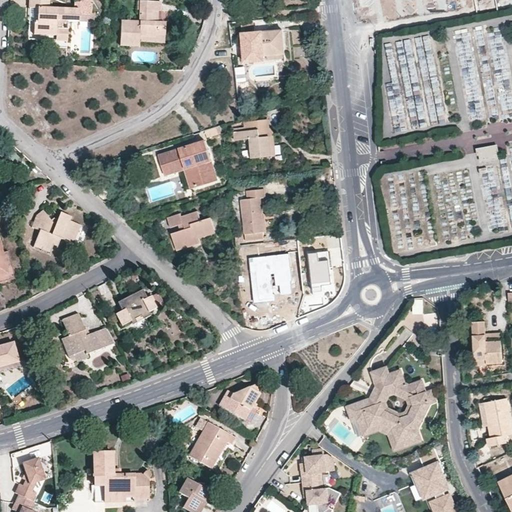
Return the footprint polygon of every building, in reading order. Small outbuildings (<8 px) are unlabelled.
[(48,0),(29,0),(29,8),(37,9),(37,21),(34,21),(33,35),(57,35),(56,41),(66,41),(67,30),(68,10),(48,8),(48,0)] [(140,1),(139,22),(121,21),(120,45),(138,46),(139,41),(139,36),(155,37),(156,35),(164,35),(165,24),(157,23),(151,23),(151,12),(157,12),(160,12),(160,2),(140,1)] [(29,8),(28,24),(27,39),(56,41),(57,35),(33,35),(34,21),(37,21),(37,9),(29,8)] [(80,12),(79,18),(92,20),(93,13),(80,12)] [(242,46),(252,45),(253,56),(263,56),(284,54),(282,30),(241,34),(242,46)] [(421,129),(447,124),(431,36),(418,39),(421,59),(419,60),(421,75),(398,79),(394,59),(391,60),(389,49),(385,50),(393,95),(405,93),(405,97),(416,95),(418,103),(427,102),(431,124),(420,126),(421,129)] [(242,46),(244,63),(264,61),(263,56),(253,56),(252,45),(242,46)] [(205,130),(206,137),(220,133),(218,126),(205,130)] [(273,146),(269,146),(268,136),(266,136),(265,129),(245,131),(245,139),(249,139),(251,158),(274,156),(273,146)] [(165,175),(184,169),(191,188),(208,183),(204,172),(213,170),(204,141),(158,155),(165,175)] [(476,146),(476,160),(498,159),(497,145),(476,146)] [(208,183),(217,180),(213,170),(204,172),(208,183)] [(247,191),(247,199),(259,198),(264,197),(263,189),(247,191)] [(247,199),(240,200),(244,234),(262,232),(261,216),(259,198),(247,199)] [(53,218),(50,220),(42,210),(36,215),(31,227),(39,230),(34,244),(50,251),(52,246),(53,243),(57,243),(60,238),(70,243),(78,224),(70,221),(67,220),(68,216),(60,212),(57,219),(53,218)] [(177,226),(183,223),(185,229),(179,231),(171,234),(176,251),(200,243),(200,241),(199,238),(198,235),(214,230),(211,218),(201,221),(198,211),(181,217),(180,214),(167,218),(169,228),(177,226)] [(70,243),(74,244),(81,226),(78,224),(70,243)] [(198,235),(199,238),(213,233),(215,233),(214,230),(198,235)] [(34,244),(32,247),(49,254),(50,251),(34,244)] [(327,250),(307,252),(311,293),(322,292),(321,285),(331,285),(327,250)] [(7,251),(1,253),(6,274),(0,275),(0,282),(15,278),(7,251)] [(288,254),(249,258),(253,304),(274,302),(273,286),(280,285),(281,294),(291,293),(290,281),(291,281),(288,254)] [(121,326),(130,321),(148,312),(157,307),(151,296),(146,298),(142,289),(122,300),(117,302),(121,311),(115,314),(121,326)] [(130,321),(132,324),(150,316),(148,312),(130,321)] [(90,334),(86,335),(84,330),(78,314),(61,320),(68,336),(61,339),(68,357),(73,355),(84,351),(86,354),(114,343),(106,327),(90,334)] [(475,361),(486,360),(486,364),(502,363),(501,342),(486,342),(485,336),(484,322),(472,322),(475,361)] [(0,345),(0,366),(18,361),(13,342),(0,345)] [(73,355),(76,361),(87,357),(86,354),(84,351),(73,355)] [(0,371),(19,367),(18,361),(0,366),(0,371)] [(357,420),(366,417),(370,427),(381,423),(393,428),(397,442),(399,443),(419,435),(417,430),(429,406),(430,404),(435,402),(431,391),(425,393),(422,382),(412,385),(408,386),(404,384),(400,371),(389,375),(386,368),(372,373),(377,387),(381,389),(376,401),(371,399),(347,408),(352,422),(357,420)] [(257,392),(259,386),(255,383),(247,387),(257,392)] [(257,392),(247,387),(231,394),(229,399),(224,409),(249,422),(255,409),(250,406),(257,392)] [(224,409),(229,399),(225,397),(220,407),(224,409)] [(484,403),(487,418),(491,438),(487,439),(489,447),(507,443),(507,436),(511,434),(511,429),(506,399),(484,403)] [(195,428),(203,433),(189,457),(202,464),(205,459),(213,464),(227,442),(231,445),(235,437),(201,418),(195,428)] [(445,473),(434,449),(419,457),(423,467),(425,470),(420,472),(418,469),(409,473),(414,485),(424,481),(430,496),(431,499),(434,497),(436,501),(430,504),(433,511),(455,511),(449,496),(445,498),(443,494),(444,493),(443,491),(437,476),(441,474),(445,473)] [(315,457),(308,458),(308,464),(305,464),(303,465),(304,476),(306,475),(306,482),(322,481),(323,481),(323,472),(337,471),(336,460),(329,455),(326,456),(327,453),(324,451),(315,451),(315,457)] [(142,475),(120,475),(113,476),(113,471),(112,453),(94,454),(95,486),(104,486),(104,496),(125,495),(125,502),(135,503),(135,501),(136,500),(148,500),(148,480),(149,478),(149,476),(148,474),(146,473),(144,474),(142,475)] [(22,465),(26,477),(21,487),(18,485),(14,494),(18,495),(32,502),(33,500),(35,494),(31,493),(35,484),(44,481),(45,480),(38,459),(22,465)] [(210,469),(213,464),(205,459),(202,464),(210,469)] [(448,489),(441,474),(437,476),(443,491),(448,489)] [(506,499),(511,497),(511,499),(511,476),(498,483),(506,499)] [(200,511),(205,504),(203,502),(209,491),(187,479),(178,493),(188,498),(184,505),(196,511),(200,511)] [(322,481),(306,482),(307,491),(309,491),(310,504),(319,504),(319,511),(332,511),(333,511),(330,509),(329,502),(330,500),(337,503),(341,493),(330,489),(323,489),(322,481)] [(414,485),(410,487),(417,502),(430,496),(424,481),(414,485)] [(95,486),(95,503),(125,502),(125,495),(104,496),(104,486),(95,486)] [(211,492),(209,491),(203,502),(205,504),(211,492)] [(31,511),(30,511),(34,502),(32,502),(18,495),(12,510),(15,511),(31,511)]
